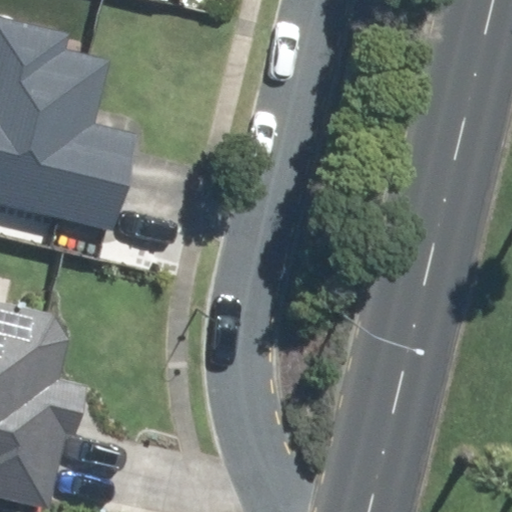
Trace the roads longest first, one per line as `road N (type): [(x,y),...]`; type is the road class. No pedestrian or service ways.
road 1 (residential): [(279,511),(249,444),(235,377),(239,302),(313,0)]
road 2 (primary): [(369,511),(492,0)]
